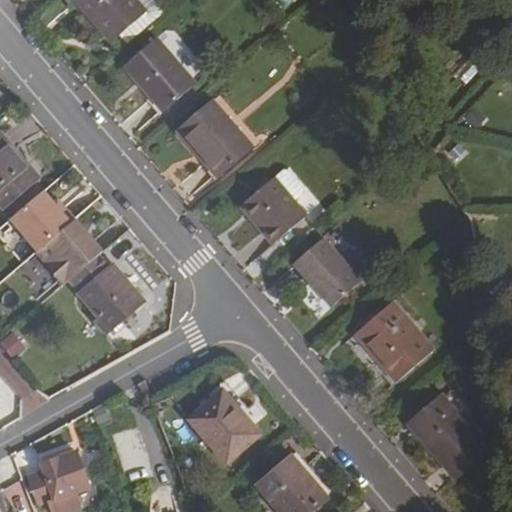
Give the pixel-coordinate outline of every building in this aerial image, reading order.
[(119,37),(147,13),(135,0),(74,0),(75,0),(112,44),(119,37)] [(135,0),(147,13),(119,37),(127,45),(162,15),(163,10),(153,0),(135,0)] [(156,39),(124,67),(164,113),(196,85),(156,39)] [(254,149),(213,103),(180,132),(205,160),(203,161),(219,179),(254,149)] [(0,205),(3,210),(40,178),(1,133),(0,133),(0,205)] [(273,246),(308,217),(275,178),(245,204),(257,218),(252,222),(273,246)] [(100,256),(104,254),(64,207),(60,211),(45,193),(11,222),(39,254),(38,255),(66,286),(72,280),(100,256)] [(257,218),(245,204),(240,208),(252,222),(257,218)] [(324,238),(293,265),(331,309),(362,282),(324,238)] [(101,318),(113,332),(147,302),(114,265),(111,268),(100,256),(72,280),(82,292),(80,294),(101,318)] [(393,302),(354,335),(397,384),(435,351),(393,302)] [(101,318),(95,322),(108,337),(113,332),(101,318)] [(5,344),(16,359),(28,350),(16,335),(5,344)] [(261,434),(223,391),(189,420),(227,464),(261,434)] [(443,396),(424,411),(432,420),(415,434),(455,481),(490,450),(462,418),(470,412),(453,393),(446,399),(443,396)] [(432,420),(424,411),(407,426),(415,434),(432,420)] [(90,489),(78,452),(41,464),(44,472),(28,478),(38,507),(47,504),(49,511),(74,511),(82,510),(77,494),(90,489)] [(312,511),(329,498),(292,456),(257,487),(278,511),(312,511)]
